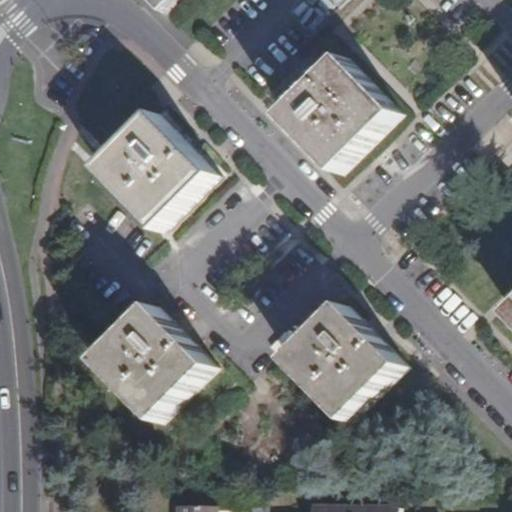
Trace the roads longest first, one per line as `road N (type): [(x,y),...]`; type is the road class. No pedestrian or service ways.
road 1 (residential): [(352,247),(148,33),(90,0)]
road 2 (residential): [(511,410),(352,247)]
road 3 (residential): [(352,247),(511,89)]
